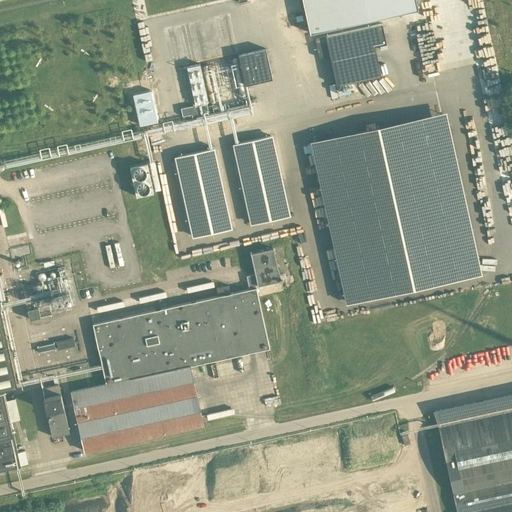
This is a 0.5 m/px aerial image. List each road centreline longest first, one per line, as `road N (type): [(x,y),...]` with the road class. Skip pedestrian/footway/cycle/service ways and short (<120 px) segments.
road 1 (unclassified): [(413,398),(53,479)]
road 2 (unknown): [(409,98),(394,26),(372,10),(336,6),(308,26),(293,54),(291,121)]
road 3 (unclassified): [(0,237),(53,479)]
road 4 (unknown): [(20,328),(245,276)]
road 5 (unclassified): [(511,175),(476,0)]
road 6 (unknown): [(291,121),(409,98)]
